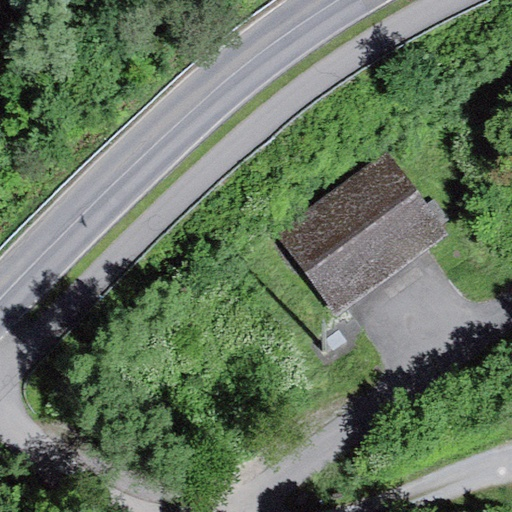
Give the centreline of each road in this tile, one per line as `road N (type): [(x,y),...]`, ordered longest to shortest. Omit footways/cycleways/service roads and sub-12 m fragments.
road 1 (tertiary): [(0,303),(175,128),(283,35),(342,0)]
road 2 (track): [(0,412),(93,486),(151,511)]
road 3 (track): [(373,511),(511,466)]
